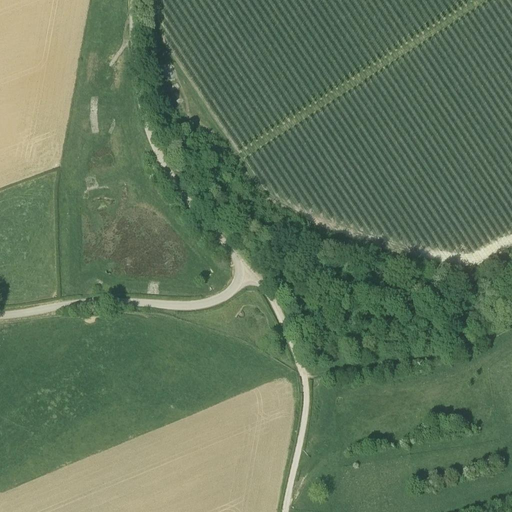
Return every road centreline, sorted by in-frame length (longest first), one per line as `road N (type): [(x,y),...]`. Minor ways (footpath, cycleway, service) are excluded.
road 1 (unclassified): [(0,314),(206,302),(240,281),(241,264),(178,191),(146,133),(133,86),(129,0)]
road 2 (track): [(243,273),(263,282),(305,374),(284,511)]
road 3 (track): [(305,374),(417,359),(511,327)]
